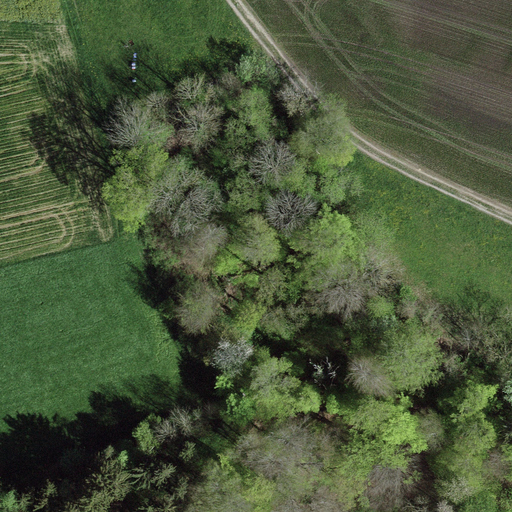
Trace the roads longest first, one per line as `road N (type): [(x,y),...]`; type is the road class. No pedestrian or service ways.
road 1 (track): [(511,217),(359,142),(314,105),(232,0)]
road 2 (track): [(66,0),(170,335)]
